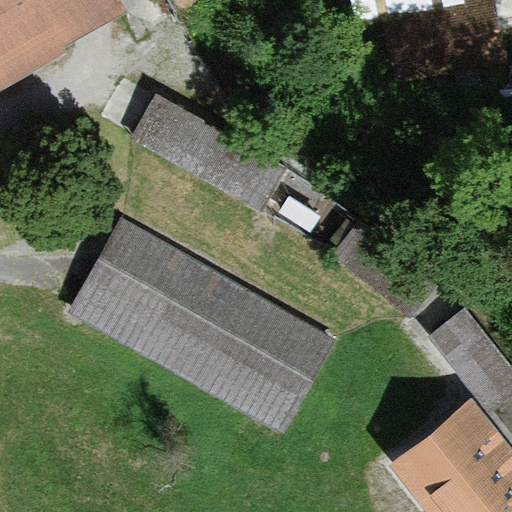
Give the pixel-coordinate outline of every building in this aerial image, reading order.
[(0,0),(0,93),(70,55),(63,51),(127,8),(120,0),(0,0)] [(359,0),(361,16),(398,12),(404,80),(511,70),(511,66),(507,13),(472,17),(470,0),(359,0)] [(156,92),(132,137),(263,210),(287,165),(156,92)] [(335,340),(124,218),(69,313),(280,435),(335,340)] [(511,368),(464,309),(430,336),(490,411),(511,393),(511,368)] [(511,511),(511,446),(472,398),(385,468),(420,511),(511,511)]
